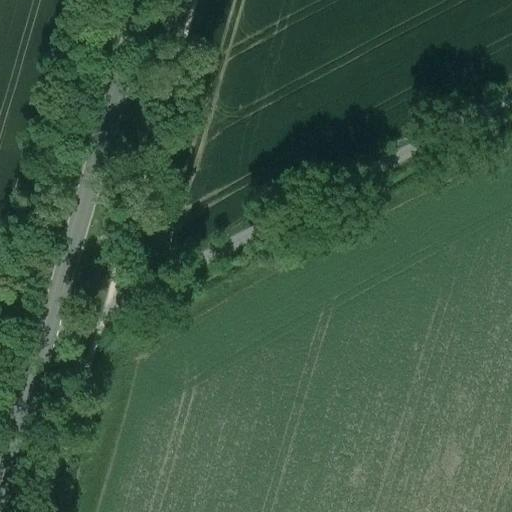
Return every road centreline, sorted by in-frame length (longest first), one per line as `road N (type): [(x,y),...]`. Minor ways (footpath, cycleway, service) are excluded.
road 1 (unclassified): [(511,99),(36,352)]
road 2 (secondary): [(137,0),(36,352)]
road 3 (secondary): [(36,352),(0,483)]
